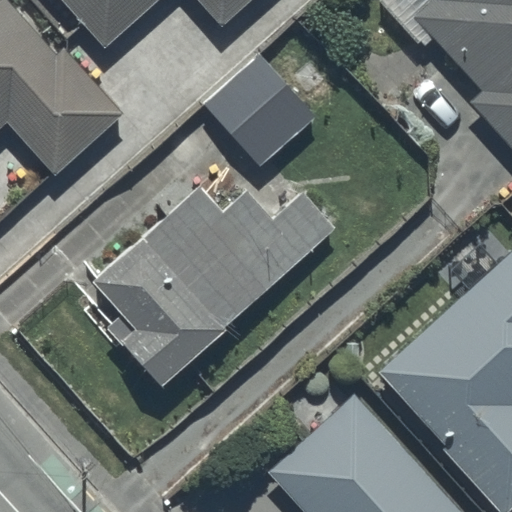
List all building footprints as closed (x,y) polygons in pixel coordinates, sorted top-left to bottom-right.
[(0,0),(0,134),(7,129),(51,179),(123,117),(64,51),(55,60),(1,0),(0,0)] [(55,0),(102,54),(163,0),(189,0),(218,33),(255,0),(55,0)] [(511,0),(374,0),(422,52),(431,44),(478,95),(467,105),(511,154),(511,0)] [(259,54),(199,105),(255,171),(315,120),(259,54)] [(201,190),(89,287),(115,319),(101,330),(153,394),(339,243),(299,193),(269,217),(247,189),(219,211),(201,190)] [(511,511),(511,252),(379,376),(495,511),(511,511)] [(452,511),(355,400),(267,477),(297,511),(452,511)]
